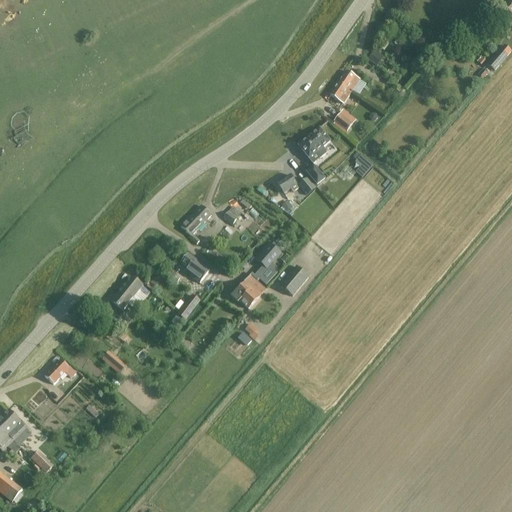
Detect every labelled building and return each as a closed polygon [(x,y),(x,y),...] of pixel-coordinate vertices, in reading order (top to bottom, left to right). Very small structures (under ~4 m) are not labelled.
[(385,38),(378,48),(384,52),(391,42),(385,38)] [(464,41),(460,45),(469,53),(473,49),(464,41)] [(375,50),(367,60),(376,68),(384,58),(375,50)] [(487,66),(494,72),(495,73),(508,58),(501,50),(487,66)] [(481,66),(485,61),(484,60),(486,59),(482,56),(476,63),(481,66)] [(483,70),(478,76),(482,80),(487,74),(483,70)] [(347,72),(338,85),(351,94),(360,82),(347,72)] [(343,106),(351,94),(338,85),(330,97),(343,106)] [(396,90),(390,99),(393,101),(399,93),(396,90)] [(340,115),(334,122),(347,132),(352,125),(340,115)] [(330,143),(320,129),(298,147),(309,160),(316,154),(320,159),(327,154),(323,149),(330,143)] [(357,161),(355,163),(360,168),(355,173),(362,179),(373,167),(361,157),(360,157),(357,161)] [(314,167),(306,173),(317,186),(325,180),(314,167)] [(291,190),(293,193),(299,190),(290,176),(277,184),(284,195),(291,190)] [(308,180),(299,187),(306,196),(315,189),(308,180)] [(281,206),(286,213),(288,216),(294,211),(293,209),(288,202),(281,206)] [(201,207),(200,208),(181,228),(191,238),(189,239),(196,246),(200,243),(193,236),(211,217),(201,207)] [(224,220),(232,226),(236,229),(244,216),(233,207),(228,213),(224,220)] [(270,245),(255,261),(267,272),(281,256),(270,245)] [(210,272),(188,255),(181,264),(188,270),(185,273),(200,285),(210,272)] [(286,255),(281,261),(286,266),(291,260),(286,255)] [(219,257),(215,262),(221,267),(225,262),(219,257)] [(155,273),(151,269),(148,267),(145,270),(155,278),(157,275),(155,273)] [(296,268),(279,287),(293,298),(309,278),(296,268)] [(248,279),(231,298),(238,304),(239,303),(240,304),(258,284),(257,283),(250,277),(248,279)] [(131,278),(126,284),(111,302),(123,312),(129,305),(136,311),(150,294),(131,278)] [(155,278),(151,282),(156,287),(160,282),(155,278)] [(247,311),(266,291),(258,284),(240,304),(247,311)] [(185,321),(200,302),(193,297),(178,316),(185,321)] [(245,331),(252,337),(257,331),(251,325),(245,331)] [(122,331),(115,339),(120,344),(127,337),(122,331)] [(45,378),(53,386),(65,374),(71,380),(75,375),(69,369),(69,370),(60,361),(45,378)] [(134,370),(124,381),(133,388),(142,377),(134,370)] [(30,418),(23,411),(18,415),(26,423),(30,418)] [(9,412),(8,413),(0,420),(0,427),(14,442),(26,430),(9,412)] [(0,450),(3,453),(14,442),(0,427),(0,450)] [(62,452),(55,460),(60,464),(67,456),(62,452)] [(36,466),(40,469),(45,464),(42,460),(36,466)] [(0,493),(12,504),(23,490),(0,472),(0,493)]
